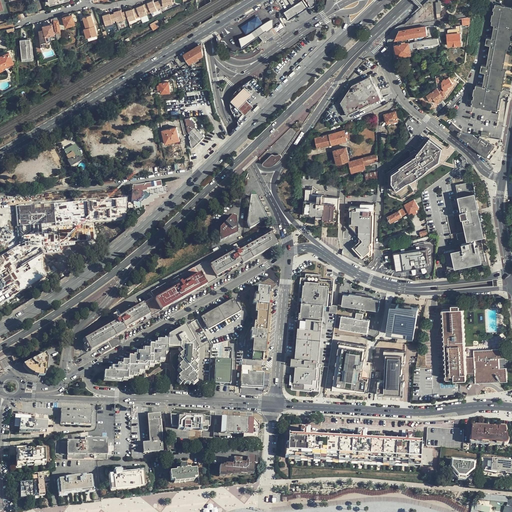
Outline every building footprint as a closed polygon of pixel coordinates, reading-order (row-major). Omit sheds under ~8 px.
[(154,0),(151,0),(148,2),(151,8),(152,11),(158,8),(157,8),(155,1),(154,0)] [(283,0),(278,3),(284,12),(289,8),(283,0)] [(303,0),(302,0),(300,1),(289,8),(284,12),(289,19),(308,6),(303,0)] [(144,3),(137,6),(140,13),(141,16),(148,13),(147,10),(144,3)] [(505,69),(503,69),(506,48),(509,48),(511,31),(511,7),(495,4),(491,24),(496,25),(485,86),(476,85),(473,105),(497,109),(500,89),(501,89),(505,69)] [(121,8),(114,11),(116,18),(117,20),(124,18),(122,11),(121,8)] [(133,8),(126,10),(128,16),(129,19),(136,17),(135,14),(133,8)] [(110,12),(102,14),(105,24),(113,21),(112,19),(110,13),(110,12)] [(64,16),(66,26),(75,23),(73,14),(64,16)] [(97,32),(91,14),(83,16),(87,27),(85,27),(87,35),(97,32)] [(470,17),(462,18),(462,25),(469,24),(470,17)] [(153,29),(161,26),(159,20),(151,23),(153,29)] [(53,23),(43,25),(46,36),(55,34),(53,23)] [(461,33),(460,25),(454,26),(454,29),(448,29),(447,30),(448,34),(447,34),(449,45),(461,44),(460,34),(461,33)] [(399,30),(395,39),(417,36),(427,34),(426,26),(399,30)] [(272,36),(273,32),(271,29),(267,31),(266,30),(259,35),(264,42),(272,36)] [(30,38),(21,39),(22,57),(32,56),(30,38)] [(438,38),(413,42),(414,47),(439,43),(438,38)] [(409,42),(396,45),(398,56),(411,54),(409,42)] [(200,57),(203,55),(202,46),(201,44),(185,54),(190,63),(200,57)] [(9,52),(0,56),(0,67),(1,68),(4,67),(4,65),(14,61),(9,52)] [(204,66),(198,66),(191,68),(193,86),(205,85),(204,65),(204,66)] [(381,98),(370,76),(353,84),(341,101),(348,115),(381,98)] [(442,87),(445,86),(452,82),(451,82),(453,81),(452,79),(441,84),(442,87)] [(171,90),(171,89),(170,80),(161,81),(162,83),(155,85),(156,90),(162,89),(163,91),(171,90)] [(118,102),(122,99),(136,91),(133,86),(114,97),(118,102)] [(232,100),(239,107),(252,93),(247,88),(242,89),(232,100)] [(437,88),(427,95),(430,100),(434,98),(437,102),(445,96),(442,92),(441,93),(437,88)] [(245,113),(253,105),(247,99),(239,107),(245,113)] [(396,111),(385,114),(387,123),(398,120),(396,111)] [(184,133),(188,132),(190,132),(196,126),(197,125),(191,119),(181,120),(184,133)] [(177,126),(163,130),(166,143),(180,139),(177,126)] [(204,135),(196,126),(190,132),(188,132),(192,144),(194,147),(202,138),(201,137),(204,135)] [(345,130),(330,134),(333,144),(347,140),(347,139),(345,130)] [(460,131),(458,135),(490,159),(499,147),(500,139),(488,137),(481,135),(475,134),(467,133),(460,131)] [(333,144),(330,134),(316,137),(318,147),(333,144)] [(419,146),(422,148),(430,137),(428,135),(419,146)] [(444,148),(430,137),(422,148),(418,154),(415,156),(388,174),(388,185),(392,192),(403,196),(414,188),(409,181),(440,160),(444,148)] [(67,160),(71,167),(77,163),(76,161),(80,159),(79,157),(81,155),(75,144),(65,150),(69,159),(67,160)] [(422,148),(419,146),(411,151),(415,156),(418,154),(422,148)] [(348,155),(346,147),(334,150),(337,163),(350,160),(348,155)] [(264,162),(263,163),(266,165),(268,165),(270,165),(272,164),(274,163),(282,156),(281,153),(279,153),(275,154),(273,153),(264,162)] [(370,162),(378,160),(377,153),(369,156),(370,162)] [(350,162),(351,166),(352,171),(359,169),(358,164),(356,159),(349,161),(350,162)] [(346,173),(344,167),(343,163),(336,165),(339,175),(346,173)] [(158,165),(160,172),(167,171),(165,164),(158,165)] [(376,187),(376,172),(366,175),(366,180),(363,180),(364,187),(376,187)] [(63,185),(68,185),(64,177),(60,179),(63,185)] [(140,184),(142,191),(147,191),(147,188),(162,186),(161,180),(140,184)] [(448,269),(482,261),(478,245),(476,246),(474,240),(473,241),(473,238),(484,236),(472,181),(455,185),(465,231),(457,233),(459,244),(462,243),(463,248),(444,252),(448,269)] [(322,195),(312,194),(312,189),(305,189),(303,214),(316,215),(315,224),(338,225),(339,210),(338,210),(339,197),(322,196),(322,195)] [(141,198),(142,191),(132,190),(131,201),(138,202),(141,198)] [(247,218),(262,211),(255,196),(250,195),(247,218)] [(0,303),(48,275),(44,269),(44,254),(63,253),(63,246),(76,246),(76,241),(94,241),(94,222),(127,219),(127,197),(16,206),(18,239),(8,246),(10,250),(0,255),(0,303)] [(405,204),(409,213),(418,208),(414,200),(405,204)] [(361,203),(360,206),(350,206),(350,215),(352,215),(352,225),(362,235),(361,242),(356,247),(364,257),(369,254),(370,255),(372,253),(372,249),(371,248),(372,247),(373,204),(361,203)] [(391,221),(406,213),(403,208),(388,216),(391,221)] [(262,211),(247,218),(246,222),(249,228),(258,223),(266,218),(262,211)] [(232,215),(218,227),(218,242),(238,233),(236,216),(232,215)] [(90,350),(277,244),(270,233),(238,251),(237,249),(234,251),(233,248),(208,262),(206,260),(181,275),(180,275),(148,293),(151,298),(118,317),(115,313),(113,314),(86,336),(84,339),(90,350)] [(426,248),(393,252),(396,270),(428,266),(426,248)] [(316,364),(322,304),(328,305),(330,279),(318,278),(319,275),(309,274),(309,277),(304,277),(302,296),(303,296),(302,303),(301,303),(300,306),(295,356),(292,355),(292,363),(295,363),(294,373),(295,373),(294,384),(315,386),(316,375),(317,375),(318,367),(318,364),(316,364)] [(258,289),(253,339),(263,340),(268,290),(258,289)] [(339,293),(338,309),(360,312),(360,307),(378,309),(380,298),(374,298),(374,296),(350,293),(349,294),(339,293)] [(240,311),(233,298),(218,306),(226,319),(240,311)] [(425,310),(428,300),(418,299),(417,314),(419,314),(424,314),(425,310)] [(393,307),(402,307),(402,309),(415,309),(415,302),(402,302),(402,300),(393,300),(393,307)] [(475,380),(505,379),(505,367),(504,348),(474,350),(474,357),(465,357),(462,308),(460,308),(459,304),(451,304),(451,308),(443,309),(446,378),(454,377),(454,378),(466,378),(466,375),(469,374),(475,374),(475,380)] [(221,322),(226,319),(218,306),(201,316),(208,329),(221,322)] [(363,313),(360,312),(338,309),(334,332),(367,337),(369,319),(363,318),(363,313)] [(192,339),(184,326),(103,372),(103,379),(121,380),(122,379),(127,379),(127,377),(131,378),(131,375),(137,375),(137,371),(143,372),(143,368),(148,368),(148,365),(153,365),(153,363),(158,363),(158,360),(164,360),(164,353),(166,353),(167,347),(178,347),(181,352),(178,355),(180,357),(178,358),(181,362),(178,365),(180,367),(178,369),(181,373),(177,376),(179,378),(177,380),(180,383),(193,383),(195,350),(197,348),(192,339)] [(385,340),(386,340),(398,342),(399,335),(386,333),(385,340)] [(261,358),(263,340),(253,339),(252,357),(261,358)] [(348,365),(351,342),(339,340),(337,358),(343,359),(343,364),(348,365)] [(211,345),(210,357),(218,357),(219,342),(211,345)] [(351,342),(348,365),(364,366),(367,345),(351,342)] [(405,361),(405,349),(384,348),(383,360),(386,360),(386,364),(393,364),(394,362),(393,362),(393,358),(402,358),(402,361),(405,361)] [(44,375),(45,371),(47,354),(46,352),(24,363),(25,366),(28,369),(30,371),(34,373),(34,374),(44,375)] [(345,388),(348,365),(343,364),(343,359),(337,358),(332,388),(345,388)] [(385,380),(378,379),(378,394),(403,395),(404,380),(401,380),(402,361),(402,358),(393,358),(393,362),(394,362),(393,364),(386,364),(385,380)] [(231,360),(226,359),(215,359),(214,383),(230,384),(231,360)] [(362,376),(364,366),(348,365),(345,388),(365,389),(367,377),(362,376)] [(255,371),(241,371),(240,386),(262,387),(262,373),(255,373),(255,371)] [(90,410),(61,408),(60,423),(90,425),(90,410)] [(143,452),(160,451),(162,450),(159,413),(147,414),(149,442),(142,442),(143,452)] [(177,426),(177,428),(183,429),(183,430),(189,430),(189,429),(207,430),(207,426),(209,426),(209,417),(170,415),(170,425),(171,425),(171,426),(177,426)] [(219,433),(238,434),(238,417),(220,416),(219,433)] [(252,418),(238,417),(238,434),(242,434),(242,437),(257,437),(257,425),(252,418)] [(48,421),(21,418),(20,425),(47,426),(48,421)] [(375,442),(366,442),(367,428),(359,428),(358,432),(358,433),(357,434),(358,435),(358,436),(359,436),(359,441),(310,439),(310,425),(303,425),(302,429),(301,430),(301,432),(302,433),(303,433),(303,438),(289,438),(289,444),(286,444),(285,457),(431,465),(432,464),(433,449),(421,448),(421,445),(408,444),(408,439),(409,439),(410,438),(411,437),(410,435),(410,431),(402,430),(401,444),(375,442)] [(427,446),(462,448),(463,440),(463,429),(427,427),(427,446)] [(498,429),(472,427),(471,442),(481,443),(481,442),(495,443),(495,444),(505,444),(506,443),(507,442),(507,440),(504,429),(499,428),(498,429)] [(67,441),(67,459),(97,459),(106,459),(106,438),(84,438),(84,441),(67,441)] [(44,448),(30,448),(25,448),(25,447),(17,448),(17,455),(16,455),(16,462),(25,462),(41,462),(41,461),(45,461),(44,448)] [(246,472),(251,472),(252,472),(254,457),(247,456),(246,464),(239,464),(240,459),(233,459),(233,465),(226,465),(226,466),(219,466),(218,475),(225,475),(225,474),(232,474),(232,473),(239,474),(239,473),(246,473),(246,472)] [(473,465),(474,462),(465,461),(465,463),(460,462),(460,461),(452,460),(451,462),(450,462),(449,467),(453,471),(451,473),(454,477),(459,478),(459,476),(462,477),(462,478),(467,479),(472,475),(470,473),(474,469),(475,465),(473,465)] [(492,470),(506,472),(506,474),(511,474),(511,462),(511,461),(493,460),(492,470)] [(184,464),(179,465),(181,479),(196,477),(195,468),(185,469),(184,464)] [(181,479),(179,465),(179,467),(179,470),(169,471),(170,480),(181,479)] [(110,489),(134,487),(144,486),(143,471),(137,472),(137,473),(120,474),(119,472),(118,471),(116,470),(114,471),(113,472),(113,474),(108,475),(110,489)] [(57,480),(59,494),(91,490),(90,485),(89,476),(83,477),(83,476),(64,478),(64,479),(57,480)] [(20,482),(20,492),(20,496),(39,495),(44,494),(43,479),(20,482)]
